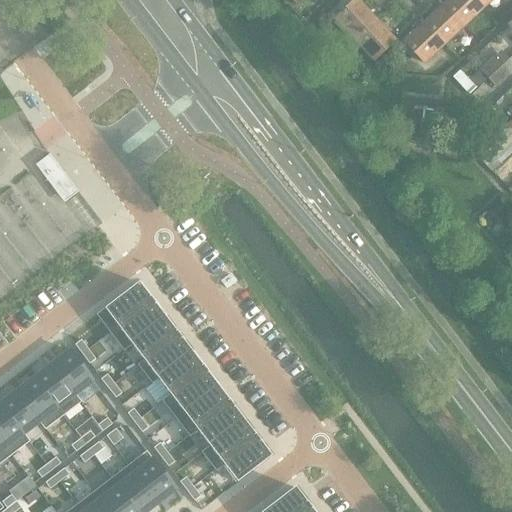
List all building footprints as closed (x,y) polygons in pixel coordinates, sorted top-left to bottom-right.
[(356,0),(335,20),(354,41),(376,20),(356,0)] [(478,0),(448,0),(444,4),(465,26),(485,7),(478,0)] [(444,4),(425,23),(445,45),(465,26),(444,4)] [(376,20),(354,41),(373,61),(395,40),(376,20)] [(445,45),(425,23),(404,42),(425,64),(445,45)] [(480,72),(488,79),(502,66),(495,58),(480,72)] [(502,66),(488,79),(495,87),(509,74),(502,66)] [(68,201),(79,193),(50,155),(36,166),(48,182),(52,179),(68,201)] [(222,282),(227,289),(236,282),(231,275),(222,282)] [(139,284),(97,316),(110,334),(152,302),(139,284)] [(152,302),(110,334),(123,351),(165,319),(152,302)] [(165,319),(123,351),(124,352),(132,346),(143,361),(138,366),(139,366),(178,336),(165,319)] [(178,336),(139,366),(152,384),(192,353),(178,336)] [(81,341),(75,346),(82,355),(89,350),(81,341)] [(89,350),(82,355),(89,365),(96,360),(89,350)] [(69,351),(51,365),(81,403),(76,395),(93,382),(69,351)] [(192,353),(152,384),(158,380),(170,396),(162,401),(163,402),(205,370),(192,353)] [(51,365),(34,378),(64,416),(81,403),(51,365)] [(205,370),(163,402),(176,419),(218,387),(205,370)] [(107,375),(101,380),(108,389),(115,385),(107,375)] [(34,378),(17,392),(46,429),(64,416),(34,378)] [(115,385),(108,389),(116,399),(122,394),(115,385)] [(218,387),(176,419),(189,436),(231,405),(218,387)] [(17,392),(0,404),(29,443),(30,442),(24,434),(40,423),(45,430),(46,429),(17,392)] [(0,404),(0,439),(12,456),(29,443),(0,404)] [(231,405),(189,436),(190,437),(197,432),(209,447),(201,453),(202,454),(244,422),(231,405)] [(134,410),(127,414),(135,424),(141,419),(134,410)] [(107,419),(98,426),(103,432),(112,425),(107,419)] [(141,419),(135,424),(142,433),(148,428),(141,419)] [(244,422),(202,454),(215,471),(257,439),(244,422)] [(116,430),(106,437),(114,447),(123,439),(116,430)] [(90,432),(81,439),(86,446),(95,438),(90,432)] [(0,439),(0,464),(12,456),(0,439)] [(81,439),(71,446),(76,453),(86,446),(81,439)] [(257,439),(215,471),(216,472),(224,466),(237,483),(271,457),(257,439)] [(99,443),(89,450),(94,456),(104,449),(99,443)] [(160,444),(154,449),(161,458),(167,453),(160,444)] [(89,450),(80,458),(85,464),(94,456),(89,450)] [(146,453),(129,466),(158,504),(176,490),(146,453)] [(167,453),(161,458),(168,468),(175,463),(167,453)] [(56,458),(46,465),(51,472),(61,464),(56,458)] [(46,465),(37,473),(42,479),(51,472),(46,465)] [(129,466),(112,479),(137,511),(147,511),(158,504),(129,466)] [(64,469),(55,476),(60,483),(69,475),(64,469)] [(55,476),(45,484),(50,490),(60,483),(55,476)] [(186,478),(180,483),(187,492),(193,487),(186,478)] [(137,511),(112,479),(94,492),(109,511),(137,511)] [(193,487),(187,492),(194,502),(201,497),(193,487)] [(295,488),(263,511),(300,511),(308,506),(295,488)] [(109,511),(94,492),(77,506),(81,511),(109,511)] [(11,496),(2,503),(7,509),(16,502),(11,496)] [(16,502),(7,509),(8,511),(16,511),(21,508),(16,502)]
